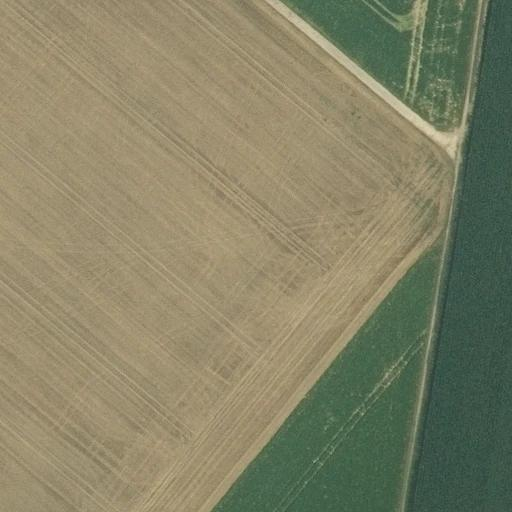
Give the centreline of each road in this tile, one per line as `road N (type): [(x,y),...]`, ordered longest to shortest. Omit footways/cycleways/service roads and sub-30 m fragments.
road 1 (track): [(500,0),(423,511)]
road 2 (track): [(272,0),(478,171)]
